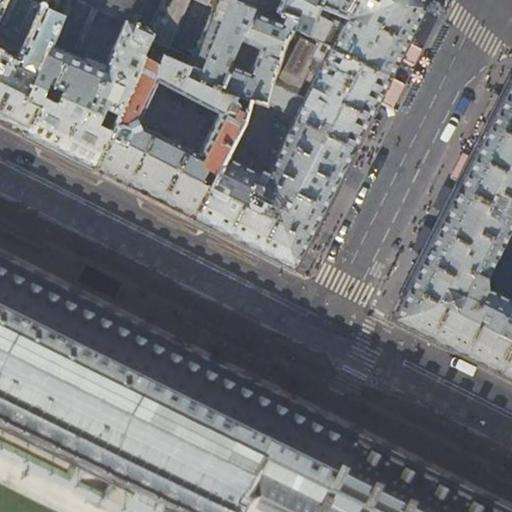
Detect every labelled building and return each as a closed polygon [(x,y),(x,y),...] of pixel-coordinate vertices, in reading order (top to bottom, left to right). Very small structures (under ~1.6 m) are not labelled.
[(0,58),(0,25),(12,0),(0,0),(0,121),(22,132),(30,117),(41,95),(16,82),(22,70),(0,58)] [(291,0),(282,22),(263,14),(251,44),(269,52),(258,78),(239,70),(216,60),(205,86),(229,98),(246,106),(262,109),(277,112),(297,48),(303,35),(319,41),(331,14),(343,19),(353,2),(349,0),(291,0)] [(354,0),(353,2),(343,19),(354,23),(341,50),(389,74),(407,37),(423,6),(424,4),(423,0),(354,0)] [(240,4),(216,60),(239,70),(251,44),(263,14),(240,4)] [(430,10),(423,6),(407,37),(414,41),(430,10)] [(61,51),(75,21),(51,10),(22,70),(16,82),(41,95),(30,117),(22,132),(34,138),(70,156),(104,173),(112,157),(156,62),(164,45),(133,31),(113,75),(61,51)] [(369,113),(376,100),(389,74),(341,50),(304,122),(353,146),(369,113)] [(167,68),(156,62),(112,157),(104,173),(124,184),(191,218),(218,162),(246,106),(229,98),(205,86),(197,82),(202,72),(172,58),(167,68)] [(396,79),(389,74),(376,100),(384,104),(396,79)] [(438,341),(494,370),(505,350),(510,339),(511,335),(511,299),(484,286),(484,275),(511,218),(511,77),(460,178),(399,300),(396,308),(392,316),(391,317),(391,318),(392,319),(436,341),(438,341)] [(328,195),(353,146),(304,122),(271,186),(238,169),(256,130),(262,109),(246,106),(199,201),(191,218),(238,241),(290,267),(292,268),(292,267),(293,265),(297,257),(300,252),(328,195)] [(511,511),(511,503),(504,499),(219,356),(155,324),(0,246),(0,408),(1,407),(12,413),(11,415),(26,422),(27,420),(38,425),(36,428),(51,435),(52,432),(63,438),(62,440),(76,447),(78,444),(87,448),(84,454),(100,461),(101,458),(112,464),(110,467),(125,474),(127,471),(137,476),(135,479),(147,485),(148,485),(150,483),(157,486),(164,490),(163,492),(164,493),(175,499),(177,495),(187,501),(186,504),(201,511),(202,508),(211,511),(263,511),(269,500),(271,500),(272,498),(288,506),(288,508),(295,511),(511,511)] [(511,378),(511,335),(510,339),(494,370),(511,378)]
